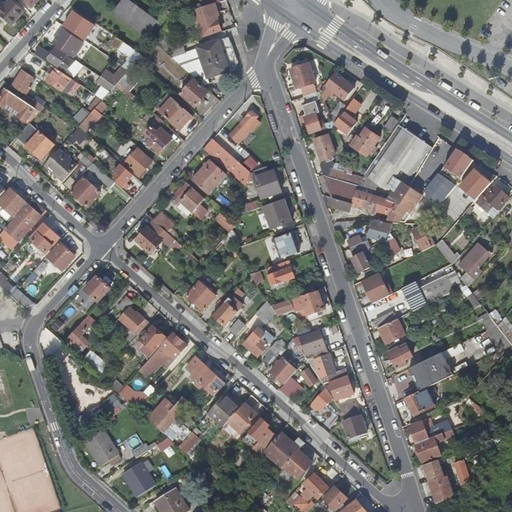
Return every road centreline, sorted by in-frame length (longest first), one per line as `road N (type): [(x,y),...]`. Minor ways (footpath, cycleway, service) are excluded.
road 1 (residential): [(266,64),(418,511)]
road 2 (residential): [(401,511),(102,245)]
road 3 (residential): [(125,511),(73,460),(31,337),(35,320),(102,245)]
road 4 (secondary): [(298,22),(511,161)]
road 5 (residential): [(266,64),(102,245)]
road 6 (secondary): [(511,138),(401,73),(311,7)]
road 7 (residential): [(102,245),(0,153)]
